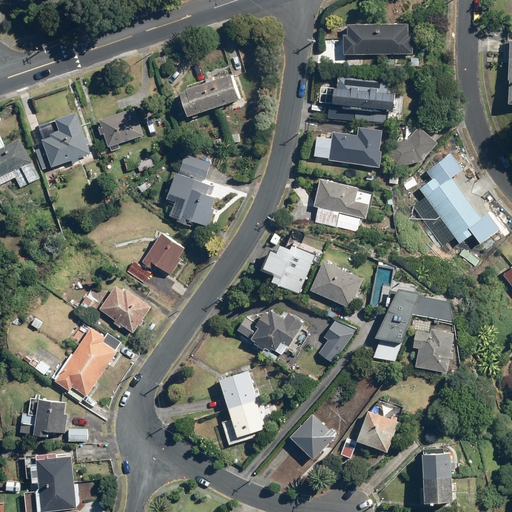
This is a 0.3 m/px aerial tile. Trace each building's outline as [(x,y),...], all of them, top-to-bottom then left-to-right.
[(344,36),(340,36),(341,56),(411,55),(411,35),(407,35),(406,25),(344,26),(344,36)] [(242,99),(233,74),(188,89),(189,90),(181,92),(189,116),(242,99)] [(335,90),(328,90),(327,106),(391,112),(393,96),(385,95),(386,83),(336,78),(335,90)] [(108,132),(114,149),(124,146),(122,141),(148,133),(139,106),(103,118),(106,126),(102,128),(104,134),(108,132)] [(39,148),(46,169),(75,159),(76,163),(83,160),(82,157),(96,152),(86,121),(69,127),(65,116),(43,124),(50,145),(39,148)] [(392,169),(420,162),(436,144),(417,128),(407,139),(386,145),(392,169)] [(390,130),(372,129),(372,143),(389,143),(390,130)] [(5,130),(0,132),(0,177),(2,176),(4,182),(18,175),(23,186),(44,176),(39,166),(27,136),(12,144),(5,130)] [(368,139),(330,133),(326,161),(364,167),(364,166),(374,167),(376,153),(366,152),(368,139)] [(215,189),(217,181),(209,177),(212,170),(214,161),(188,152),(171,198),(182,202),(176,217),(196,225),(198,218),(213,224),(220,207),(217,206),(221,195),(215,189)] [(431,180),(418,190),(423,197),(411,206),(428,229),(425,231),(438,250),(445,245),(454,238),(458,244),(470,235),(477,244),(497,230),(485,214),(478,219),(448,179),(460,170),(448,154),(425,172),(431,180)] [(397,173),(387,173),(387,186),(396,186),(397,173)] [(356,190),(317,180),(311,206),(316,208),(314,224),(357,231),(359,218),(364,220),(368,205),(353,201),(356,190)] [(184,235),(170,229),(146,260),(158,269),(163,263),(176,272),(187,257),(185,255),(190,244),(184,235)] [(298,295),(312,257),(287,247),(285,251),(274,247),(271,254),(263,251),(255,272),(270,277),(267,283),(298,295)] [(153,271),(138,259),(129,270),(143,282),(153,271)] [(360,280),(320,262),(307,291),(347,309),(350,302),(354,303),(356,298),(353,296),(360,280)] [(511,262),(499,272),(511,288),(511,262)] [(129,288),(122,284),(105,308),(120,319),(118,321),(124,326),(126,323),(139,331),(158,303),(131,285),(129,288)] [(394,362),(409,314),(451,323),(447,303),(415,296),(416,295),(394,291),(372,338),(379,340),(373,357),(394,362)] [(248,339),(248,340),(267,352),(269,349),(273,352),(278,343),(286,348),(302,323),(285,312),(281,320),(266,311),(264,315),(260,312),(253,324),(243,318),(235,331),(248,339)] [(109,333),(97,325),(78,352),(76,351),(58,377),(75,388),(72,392),(84,400),(89,393),(92,395),(123,349),(121,347),(125,341),(111,331),(109,333)] [(448,353),(450,335),(430,329),(429,335),(413,332),(411,349),(417,350),(414,368),(424,370),(445,374),(447,360),(450,360),(451,353),(448,353)] [(326,362),(305,347),(292,365),(314,380),(326,362)] [(53,365),(35,350),(27,359),(45,375),(53,365)] [(245,372),(216,381),(233,439),(263,430),(256,407),(259,406),(256,394),(252,395),(245,372)] [(71,399),(44,396),(42,414),(26,413),(24,430),(49,433),(49,428),(70,430),(71,412),(69,412),(71,399)] [(389,420),(365,411),(354,443),(385,454),(396,422),(394,422),(395,419),(390,417),(389,420)] [(311,414),(287,438),(310,462),(334,438),(331,435),(334,432),(330,428),(327,431),(311,414)] [(91,427),(73,426),(72,440),(91,440),(91,427)] [(344,444),(339,454),(349,459),(354,449),(344,444)] [(62,450),(43,452),(43,460),(36,461),(38,480),(45,480),(46,483),(42,488),(43,508),(48,508),(48,510),(81,507),(81,504),(83,502),(81,481),(79,482),(76,454),(62,455),(62,450)] [(449,455),(418,456),(420,505),(451,503),(449,455)]
